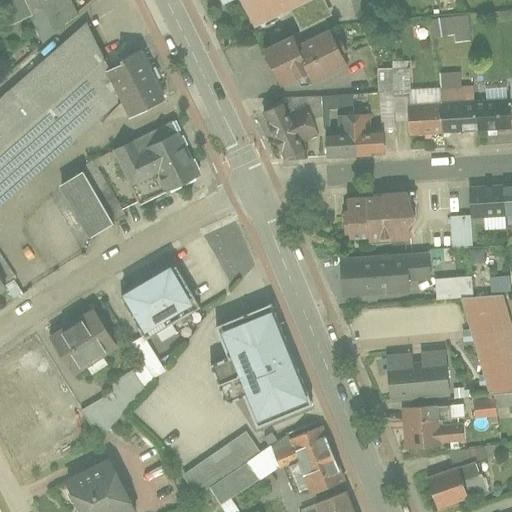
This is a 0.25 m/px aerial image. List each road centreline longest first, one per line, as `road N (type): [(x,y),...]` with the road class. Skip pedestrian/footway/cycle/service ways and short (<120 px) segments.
road 1 (tertiary): [(256,187),(392,511)]
road 2 (residential): [(0,333),(112,259),(256,187)]
road 3 (residential): [(256,187),(311,175),(511,163)]
road 4 (tertiary): [(168,0),(256,187)]
